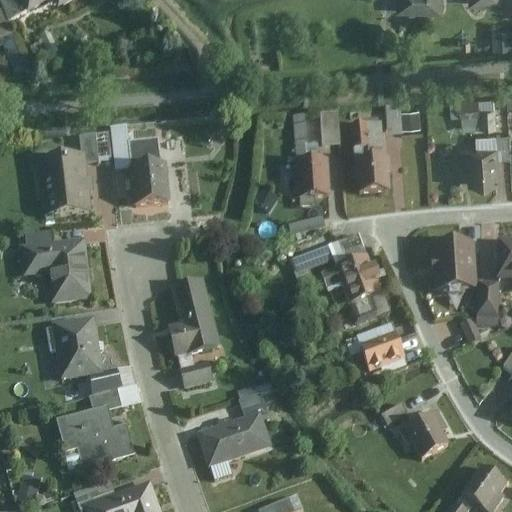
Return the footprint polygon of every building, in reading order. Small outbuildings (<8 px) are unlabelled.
[(15,0),(0,0),(0,3),(5,13),(10,25),(25,16),(15,0)] [(77,0),(15,0),(25,16),(50,2),(55,12),(77,0)] [(396,0),(397,13),(441,12),(440,0),(396,0)] [(500,0),(469,0),(470,8),(501,8),(500,0)] [(0,49),(17,42),(10,25),(5,13),(0,14),(0,49)] [(462,117),(463,130),(498,128),(496,97),(451,100),(453,117),(462,117)] [(400,134),(398,109),(385,110),(387,135),(400,134)] [(295,114),(295,148),(309,148),(309,114),(295,114)] [(335,118),(319,119),(322,151),(337,149),(335,118)] [(369,151),(367,127),(350,128),(352,152),(369,151)] [(111,164),(106,138),(78,142),(81,158),(83,168),(111,164)] [(509,163),(508,140),(496,140),(497,164),(509,163)] [(157,170),(154,142),(130,145),(133,173),(157,170)] [(496,188),(493,150),(462,153),(465,190),(496,188)] [(83,168),(81,158),(33,165),(41,219),(89,212),(83,168)] [(326,201),(324,163),(295,164),(297,202),(326,201)] [(389,196),(387,163),(354,165),(356,198),(389,196)] [(172,207),(167,169),(157,170),(133,173),(126,175),(132,212),(172,207)] [(50,245),(48,234),(24,239),(26,249),(50,245)] [(362,257),(355,239),(336,247),(343,264),(362,257)] [(92,301),(84,240),(50,245),(26,249),(16,249),(20,280),(49,276),(53,306),(92,301)] [(511,244),(499,244),(499,282),(511,282),(511,244)] [(476,294),(472,247),(432,250),(436,297),(476,294)] [(379,297),(362,257),(343,264),(334,268),(349,308),(379,297)] [(220,349),(204,284),(170,292),(179,331),(167,333),(174,360),(220,349)] [(497,320),(497,288),(478,288),(478,320),(497,320)] [(479,340),(471,322),(460,327),(468,345),(479,340)] [(92,323),(51,329),(59,382),(100,375),(92,323)] [(362,369),(401,362),(395,327),(356,333),(362,369)] [(213,387),(209,369),(178,377),(182,395),(213,387)] [(122,393),(118,375),(86,382),(90,400),(122,393)] [(260,398),(237,404),(242,421),(259,416),(265,415),(260,398)] [(109,410),(58,425),(70,470),(89,465),(92,476),(137,463),(127,427),(115,430),(109,410)] [(271,451),(259,416),(242,421),(198,437),(209,471),(271,451)] [(444,430),(437,416),(397,437),(405,452),(411,448),(419,464),(447,449),(439,433),(444,430)] [(481,511),(491,511),(507,486),(478,469),(460,499),(481,511)] [(160,511),(149,483),(111,497),(81,509),(82,511),(160,511)] [(111,497),(107,485),(77,497),(81,509),(111,497)] [(293,511),(285,498),(259,511),(293,511)]
